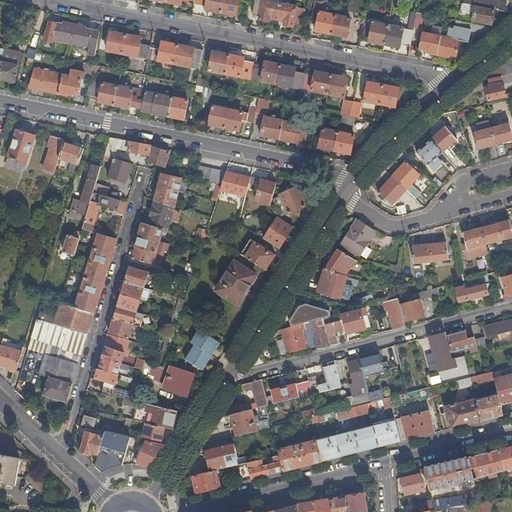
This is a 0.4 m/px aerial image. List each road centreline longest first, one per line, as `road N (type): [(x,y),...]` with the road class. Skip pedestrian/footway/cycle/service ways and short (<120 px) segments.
road 1 (residential): [(49,0),(451,81)]
road 2 (residential): [(337,195),(147,501)]
road 3 (residential): [(348,177),(0,102)]
road 4 (residential): [(59,455),(144,175)]
road 5 (residential): [(381,464),(183,511)]
road 6 (residential): [(451,81),(348,177)]
road 7 (residential): [(511,431),(381,464)]
